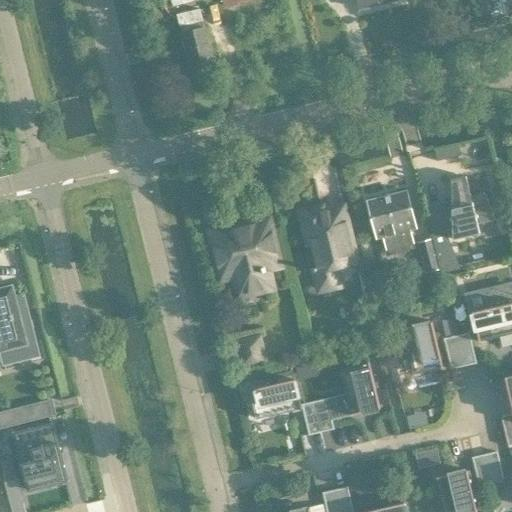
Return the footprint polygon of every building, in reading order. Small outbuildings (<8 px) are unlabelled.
[(397,0),(357,0),(360,10),(397,0)] [(213,62),(204,29),(202,21),(200,9),(176,15),(179,27),(181,26),(182,34),(181,34),(189,68),(213,62)] [(136,52),(126,55),(129,65),(139,62),(136,52)] [(458,146),(434,151),(437,161),(461,156),(458,146)] [(442,203),(447,222),(451,240),(479,233),(477,224),(495,220),(484,193),(470,196),(466,177),(450,180),(451,201),(442,203)] [(416,228),(406,191),(367,201),(377,238),(383,237),(388,255),(415,248),(410,230),(416,228)] [(319,290),(340,285),(335,266),(356,261),(343,207),(322,211),(321,207),(301,212),(305,230),(309,229),(311,239),(318,267),(310,269),(311,272),(314,271),(319,290)] [(269,220),(210,234),(221,280),(235,276),(239,296),(272,288),(267,269),(279,266),(269,220)] [(426,273),(439,269),(431,240),(418,243),(426,273)] [(0,350),(27,344),(18,310),(27,308),(23,294),(15,296),(12,285),(0,288),(0,350)] [(484,309),(472,312),(479,342),(480,342),(480,341),(511,333),(511,288),(511,286),(480,293),(484,309)] [(431,321),(401,328),(401,330),(402,329),(413,374),(441,367),(441,368),(442,368),(431,321)] [(456,336),(454,327),(443,329),(446,339),(456,336)] [(475,363),(468,333),(456,336),(463,366),(475,363)] [(240,368),(268,361),(261,334),(234,340),(240,368)] [(463,366),(456,336),(446,339),(444,339),(451,369),(463,366)] [(368,362),(368,363),(339,369),(346,395),(350,414),(349,414),(349,415),(380,408),(369,361),(368,362)] [(511,374),(504,377),(511,409),(511,413),(500,416),(508,446),(511,445),(511,374)] [(248,390),(248,391),(249,391),(256,419),(300,409),(300,410),(302,409),(294,379),(248,390)] [(346,395),(326,399),(331,419),(349,415),(349,414),(350,414),(346,395)] [(326,399),(314,402),(321,432),(333,429),(331,419),(326,399)] [(52,401),(25,408),(29,421),(56,414),(52,401)] [(321,432),(314,402),(302,405),(309,435),(321,432)] [(52,424),(14,434),(28,490),(66,480),(52,424)] [(438,447),(417,450),(420,465),(441,462),(438,447)] [(497,452),(484,455),(491,485),(504,482),(497,452)] [(479,487),(491,485),(484,455),(472,458),(479,487)] [(11,460),(0,462),(5,482),(16,479),(11,460)] [(475,511),(465,469),(437,476),(445,511),(475,511)] [(5,482),(4,482),(11,511),(26,511),(18,479),(16,479),(5,482)] [(352,511),(347,487),(335,490),(339,511),(352,511)] [(327,511),(339,511),(335,490),(323,493),(327,511)] [(405,511),(404,502),(362,511),(405,511)]
